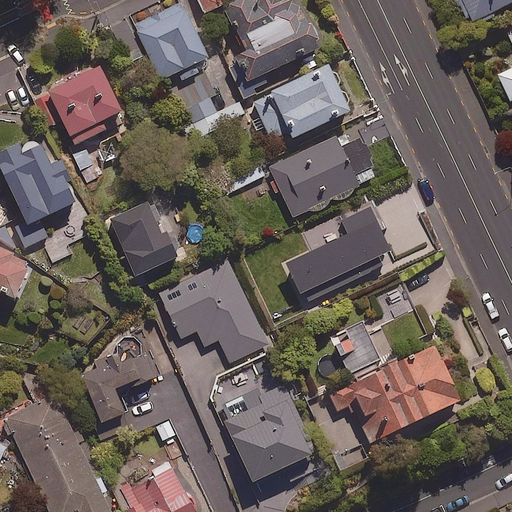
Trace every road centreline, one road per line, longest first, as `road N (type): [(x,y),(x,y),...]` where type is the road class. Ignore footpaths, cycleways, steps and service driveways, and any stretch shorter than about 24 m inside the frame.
road 1 (secondary): [(390,0),(511,270)]
road 2 (unclassified): [(511,458),(398,511)]
